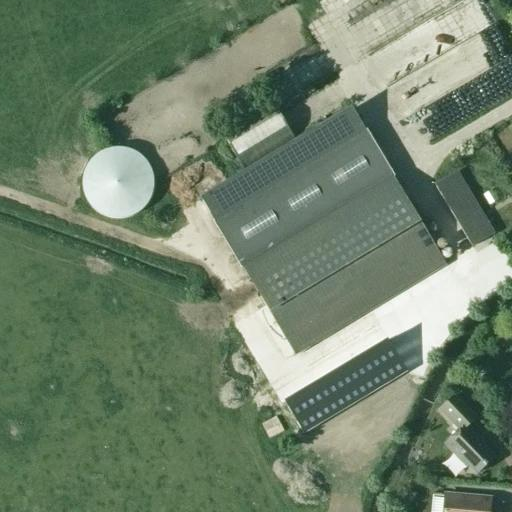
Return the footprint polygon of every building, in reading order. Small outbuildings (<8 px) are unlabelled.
[(382,0),(321,0),(334,25),(382,0)] [(295,22),(282,26),(287,42),(300,38),(295,22)] [(400,60),(352,60),(352,73),(364,73),(364,84),(386,84),(386,77),(400,77),(400,60)] [(391,108),(395,117),(439,94),(433,84),(419,92),(414,82),(397,91),(397,92),(383,100),(378,90),(365,97),(375,116),(391,108)] [(436,116),(459,125),(467,106),(445,96),(436,116)] [(294,139),(272,103),(220,134),(242,170),(294,139)] [(299,357),(447,266),(425,229),(429,227),(417,208),(413,210),(369,139),(352,111),(229,186),(204,202),(299,357)] [(99,206),(108,212),(119,214),(130,213),(139,208),(147,200),(152,191),(154,180),(151,167),(143,157),(133,150),(120,148),(108,150),(97,157),(91,166),(87,176),(88,187),(92,198),(99,206)] [(456,172),(434,185),(471,247),(493,234),(456,172)] [(290,404),(309,436),(411,374),(392,342),(290,404)] [(483,443),(468,427),(476,419),(454,396),(438,411),(457,430),(442,444),(464,466),(466,465),(475,474),(493,456),(481,444),(483,443)] [(424,466),(441,458),(435,446),(418,454),(424,466)] [(487,511),(489,498),(443,494),(441,511),(487,511)]
